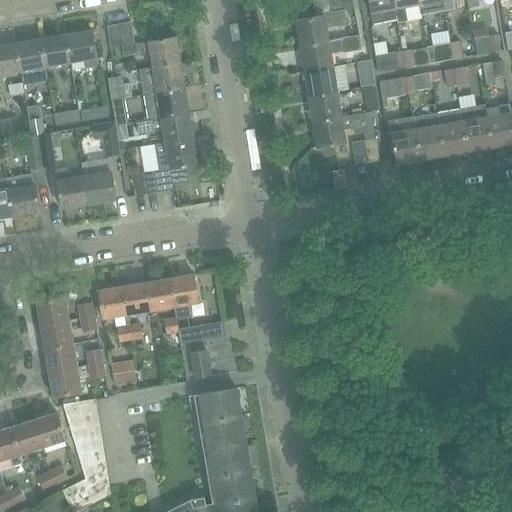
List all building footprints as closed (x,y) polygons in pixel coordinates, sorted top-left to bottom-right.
[(343,11),(341,0),(327,0),(330,12),(322,14),(323,16),(295,21),(299,47),(328,42),(326,28),(345,24),(343,11)] [(354,9),(352,0),(341,0),(343,11),(354,9)] [(397,20),(393,0),(368,0),(373,24),(397,20)] [(420,15),(417,0),(393,0),(397,20),(398,23),(421,19),(421,15),(420,15)] [(443,0),(442,0),(417,0),(420,15),(421,15),(432,13),(430,3),(443,0)] [(442,0),(443,0),(444,11),(454,9),(452,0),(442,0)] [(465,0),(467,8),(478,6),(477,0),(465,0)] [(134,45),(131,23),(117,25),(121,47),(122,47),(124,56),(137,54),(137,56),(150,54),(152,67),(181,63),(177,38),(148,42),(148,43),(134,45)] [(121,47),(117,25),(107,27),(111,49),(121,47)] [(399,29),(400,33),(403,52),(406,68),(416,66),(413,50),(408,50),(406,35),(407,35),(406,28),(399,29)] [(91,30),(66,34),(71,63),(96,59),(91,30)] [(71,63),(66,34),(41,38),(46,67),(71,63)] [(499,35),(474,40),(477,56),(501,52),(499,35)] [(359,37),(328,42),(299,47),(303,72),(332,67),(330,55),(342,53),(342,54),(361,51),(359,37)] [(46,67),(41,38),(16,43),(21,72),(46,67)] [(460,41),(450,43),(453,60),(463,58),(460,41)] [(0,75),(21,72),(16,43),(0,45),(0,75)] [(453,60),(450,43),(441,45),(444,61),(453,60)] [(394,53),(376,56),(379,73),(397,69),(406,68),(403,52),(394,53)] [(372,60),(358,63),(362,88),(364,87),(375,86),(377,85),(372,60)] [(495,79),(504,77),(501,60),(482,63),(485,83),(496,82),(495,79)] [(185,88),(181,63),(152,67),(139,70),(143,95),(144,95),(185,88)] [(475,65),(465,67),(467,76),(477,74),(475,65)] [(337,92),(332,67),(303,72),(308,97),(337,92)] [(461,67),(452,68),(455,85),(464,84),(461,67)] [(455,85),(452,68),(444,70),(446,87),(455,85)] [(438,71),(429,73),(430,82),(440,81),(438,71)] [(413,75),(406,77),(409,94),(416,92),(413,75)] [(124,99),(121,77),(108,80),(111,101),(124,99)] [(409,94),(406,77),(397,78),(398,79),(400,95),(409,94)] [(402,104),(400,95),(398,79),(379,82),(384,107),(402,104)] [(23,83),(9,86),(11,96),(25,93),(23,83)] [(375,86),(364,87),(366,100),(377,98),(375,86)] [(190,114),(185,88),(144,95),(148,120),(149,121),(190,114)] [(488,88),(472,91),(473,101),(490,99),(488,88)] [(341,117),(337,92),(308,97),(312,123),(341,118),(341,117)] [(111,101),(115,122),(116,126),(129,124),(124,99),(111,101)] [(501,115),(486,118),(491,148),(511,144),(511,122),(509,104),(499,105),(501,115)] [(484,106),(460,110),(467,152),(491,148),(486,118),(484,106)] [(109,118),(108,107),(81,112),(83,122),(109,118)] [(467,152),(460,110),(436,114),(444,156),(467,152)] [(56,127),(81,122),(79,111),(54,115),(56,127)] [(341,118),(312,123),(316,148),(345,143),(343,129),(354,128),(355,133),(365,132),(366,141),(375,139),(371,113),(341,117),(341,118)] [(194,139),(190,114),(149,121),(148,120),(129,124),(129,127),(137,126),(139,134),(163,130),(165,144),(194,139)] [(444,156),(436,114),(413,118),(420,160),(444,156)] [(21,134),(18,117),(0,119),(0,122),(2,137),(21,134)] [(420,160),(413,118),(398,121),(400,132),(390,134),(396,164),(420,160)] [(29,121),(31,137),(37,135),(44,134),(42,119),(29,121)] [(116,126),(115,122),(93,126),(95,140),(103,139),(106,157),(120,155),(115,126),(116,126)] [(45,134),(44,134),(37,135),(43,168),(55,166),(49,134),(45,134)] [(37,135),(31,137),(25,138),(30,170),(43,168),(37,135)] [(198,165),(194,139),(165,144),(165,145),(155,147),(159,171),(169,169),(172,186),(173,186),(188,183),(185,167),(198,165)] [(379,161),(375,139),(366,141),(363,142),(367,163),(379,161)] [(367,163),(363,142),(351,144),(355,165),(367,163)] [(82,165),(84,178),(88,205),(116,200),(109,161),(82,165)] [(55,171),(58,189),(61,209),(88,205),(84,178),(68,180),(67,169),(55,171)] [(155,171),(142,173),(146,195),(173,190),(173,186),(172,186),(169,169),(159,171),(155,172),(155,171)] [(146,195),(142,173),(131,175),(135,197),(146,195)] [(5,180),(11,217),(39,213),(33,175),(5,180)] [(0,180),(0,219),(11,217),(5,180),(0,180)] [(198,303),(194,275),(168,279),(173,307),(175,319),(175,320),(191,317),(189,305),(198,303)] [(173,307),(168,279),(145,283),(150,311),(173,307)] [(150,311),(145,283),(122,287),(127,314),(150,311)] [(127,314),(122,287),(98,291),(103,319),(127,314)] [(64,297),(44,300),(36,302),(41,326),(69,321),(64,297)] [(94,317),(92,303),(78,305),(81,319),(94,317)] [(97,330),(94,317),(81,319),(83,333),(97,330)] [(177,330),(175,320),(175,319),(162,321),(165,336),(177,334),(177,330)] [(73,345),(69,321),(41,326),(45,350),(73,345)] [(140,324),(128,326),(131,341),(143,339),(140,324)] [(131,341),(128,326),(117,328),(119,343),(131,341)] [(177,330),(177,334),(179,344),(204,340),(202,326),(177,330)] [(77,368),(73,345),(45,350),(49,373),(77,368)] [(102,364),(100,350),(85,352),(88,366),(102,364)] [(210,377),(208,365),(206,350),(191,353),(195,379),(210,377)] [(147,354),(125,357),(127,378),(149,376),(147,354)] [(105,377),(102,364),(88,366),(91,380),(105,377)] [(81,392),(77,368),(49,373),(53,397),(81,392)] [(257,511),(236,388),(199,395),(218,503),(206,506),(204,497),(189,500),(192,505),(178,511),(257,511)] [(63,405),(67,418),(97,413),(95,400),(63,405)] [(57,413),(34,421),(43,448),(65,440),(57,413)] [(67,418),(71,430),(99,426),(97,413),(67,418)] [(43,448),(34,421),(11,428),(20,455),(43,448)] [(71,430),(74,443),(101,438),(99,426),(71,430)] [(0,470),(22,464),(20,455),(11,428),(0,431),(0,470)] [(74,443),(78,455),(103,451),(101,438),(74,443)] [(78,455),(81,467),(105,463),(103,451),(78,455)] [(81,467),(85,480),(108,477),(105,463),(81,467)] [(62,465),(50,471),(56,484),(69,478),(62,465)] [(50,471),(37,478),(44,491),(56,484),(50,471)] [(72,511),(74,511),(72,508),(84,502),(87,507),(111,494),(108,477),(85,480),(62,492),(72,511)] [(26,500),(19,486),(7,493),(14,506),(26,500)] [(0,511),(2,511),(14,506),(7,493),(0,496),(0,511)]
